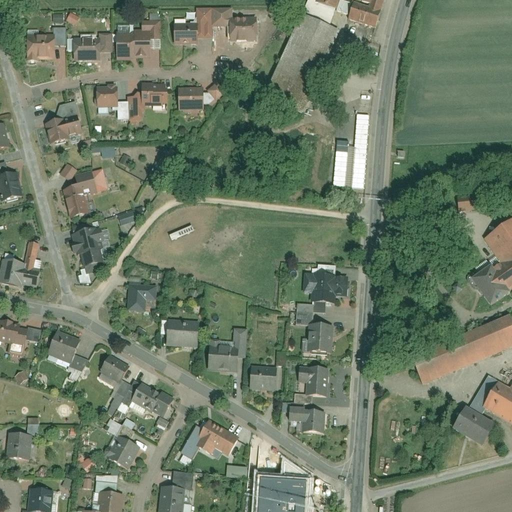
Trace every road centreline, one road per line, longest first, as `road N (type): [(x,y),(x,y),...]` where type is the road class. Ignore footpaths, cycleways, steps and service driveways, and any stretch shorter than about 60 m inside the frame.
road 1 (residential): [(376,222),(186,199),(155,217),(87,310),(71,318)]
road 2 (tertiary): [(357,481),(376,222)]
road 3 (residential): [(71,318),(16,97)]
road 4 (tertiary): [(376,222),(384,103),(406,0)]
road 5 (unclassified): [(196,389),(357,481)]
road 6 (residential): [(16,97),(100,76),(195,71)]
road 7 (unclassified): [(511,457),(355,497)]
road 8 (unclassified): [(71,318),(196,389)]
road 9 (residential): [(196,389),(146,483),(140,511)]
road 10 (unknown): [(376,222),(506,226)]
